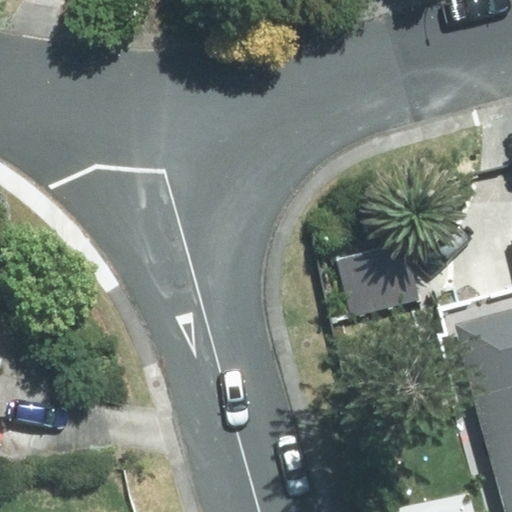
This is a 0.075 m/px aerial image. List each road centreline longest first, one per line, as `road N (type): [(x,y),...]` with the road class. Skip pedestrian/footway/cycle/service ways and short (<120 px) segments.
road 1 (residential): [(260,511),(147,112)]
road 2 (residential): [(147,112),(275,104),(511,42)]
road 3 (residential): [(0,82),(147,112)]
